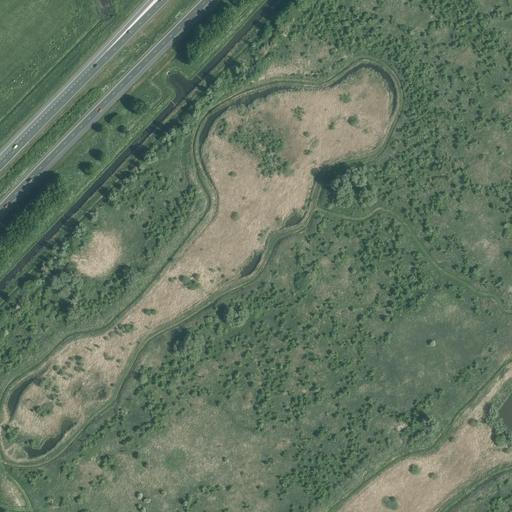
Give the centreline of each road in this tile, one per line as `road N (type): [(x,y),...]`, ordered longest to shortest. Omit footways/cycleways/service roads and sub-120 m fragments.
road 1 (track): [(0,305),(290,0)]
road 2 (motorway): [(0,210),(206,0)]
road 3 (motorway): [(95,68),(0,165)]
